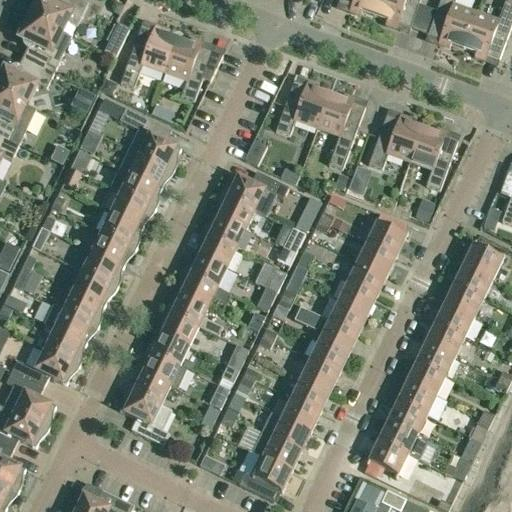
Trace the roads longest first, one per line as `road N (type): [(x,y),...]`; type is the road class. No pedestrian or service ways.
road 1 (residential): [(70,444),(271,29)]
road 2 (residential): [(310,511),(505,109)]
road 3 (residential): [(505,109),(271,29)]
road 4 (residential): [(70,444),(211,511)]
